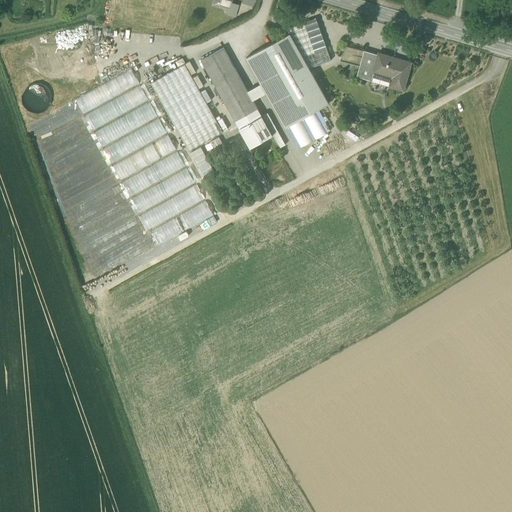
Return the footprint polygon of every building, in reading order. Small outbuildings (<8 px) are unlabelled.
[(230,15),(237,17),(240,5),(233,3),(230,15)] [(287,29),(290,34),(310,69),(331,61),(316,18),(287,29)] [(329,104),(310,69),(290,34),(255,53),(294,123),(329,104)] [(201,61),(236,122),(258,110),(253,101),(248,92),(224,48),(201,61)] [(357,77),(372,81),(376,69),(375,69),(379,55),(365,51),(357,77)] [(294,123),(255,53),(247,58),(261,84),(248,92),(253,101),(266,94),(286,128),(294,123)] [(375,69),(376,69),(394,74),(391,87),(403,90),(411,63),(380,54),(379,55),(375,69)] [(185,64),(191,76),(196,73),(190,62),(185,64)] [(151,83),(189,151),(223,132),(217,122),(207,103),(201,93),(199,90),(193,79),(191,76),(185,64),(151,83)] [(372,81),(391,87),(394,74),(376,69),(372,81)] [(83,117),(139,86),(130,70),(75,101),(83,117)] [(193,79),(199,90),(204,87),(198,76),(193,79)] [(34,109),(46,99),(43,95),(45,94),(41,88),(37,91),(33,87),(23,95),(34,109)] [(92,133),(148,102),(140,87),(84,118),(92,133)] [(205,90),(201,93),(207,103),(212,100),(205,90)] [(102,149),(158,118),(149,103),(93,134),(102,149)] [(258,110),(236,122),(239,129),(262,117),(258,110)] [(239,129),(250,149),(273,136),(262,117),(239,129)] [(111,166),(167,134),(158,119),(102,150),(111,166)] [(217,122),(223,132),(228,130),(222,119),(217,122)] [(120,182),(176,151),(167,136),(111,167),(120,182)] [(219,138),(210,143),(216,153),(225,148),(219,138)] [(192,153),(197,162),(207,156),(203,147),(192,153)] [(130,199),(185,168),(177,153),(121,184),(130,199)] [(210,160),(207,156),(197,162),(199,166),(210,160)] [(139,215),(195,184),(186,169),(130,200),(139,215)] [(148,231),(204,200),(196,185),(140,216),(148,231)] [(158,248),(214,217),(205,201),(149,233),(158,248)]
